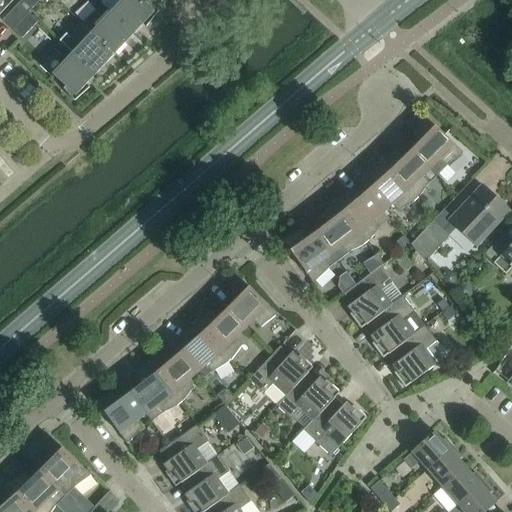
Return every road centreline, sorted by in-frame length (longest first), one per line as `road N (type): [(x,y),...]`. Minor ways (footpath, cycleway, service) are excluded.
road 1 (secondary): [(0,349),(374,23)]
road 2 (residential): [(197,0),(201,22),(189,41),(72,142),(54,143),(0,94)]
road 3 (residential): [(56,397),(242,236)]
road 4 (residential): [(382,402),(242,236)]
road 5 (residential): [(242,236),(373,122),(381,100)]
road 6 (residential): [(153,511),(56,397)]
